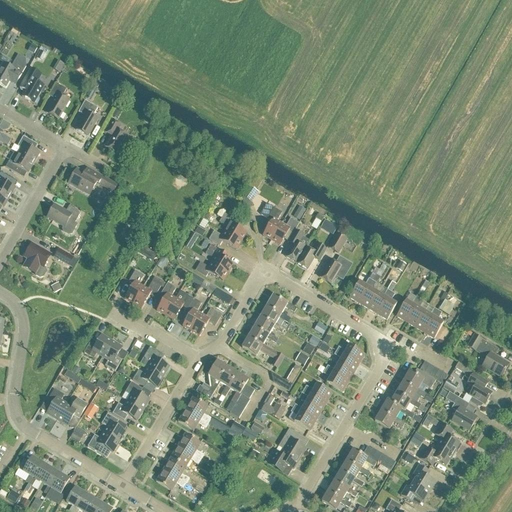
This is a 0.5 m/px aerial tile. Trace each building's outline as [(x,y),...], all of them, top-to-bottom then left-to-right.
[(34,56),(37,49),(31,46),(27,52),(34,56)] [(42,62),(46,55),(40,52),(36,59),(42,62)] [(18,56),(11,68),(3,64),(0,69),(0,85),(1,86),(6,88),(10,81),(16,85),(26,68),(25,60),(18,56)] [(31,70),(23,84),(20,89),(20,92),(24,94),(22,98),(34,105),(41,92),(43,94),(46,89),(44,88),(37,83),(41,76),(31,70)] [(49,97),(54,100),(46,114),(58,121),(69,101),(62,97),(66,91),(56,85),(49,97)] [(92,87),(85,99),(91,102),(98,90),(92,87)] [(93,118),(98,109),(85,102),(79,113),(84,116),(76,131),(88,138),(98,121),(93,118)] [(116,120),(122,109),(117,107),(111,118),(116,120)] [(0,126),(0,130),(3,132),(8,131),(11,126),(3,121),(0,126)] [(118,155),(128,137),(118,131),(121,126),(112,121),(105,133),(111,136),(105,147),(118,155)] [(23,138),(17,148),(21,150),(18,155),(34,164),(40,154),(34,151),(38,146),(23,138)] [(9,163),(6,168),(20,177),(23,171),(28,174),(34,164),(18,155),(14,153),(9,163)] [(117,186),(87,169),(84,173),(77,169),(68,185),(89,197),(96,185),(98,187),(99,186),(113,194),(117,186)] [(0,193),(10,199),(15,189),(10,186),(13,180),(0,173),(0,193)] [(252,204),(258,194),(249,187),(242,197),(241,196),(240,197),(246,210),(253,207),(252,204)] [(0,206),(4,209),(10,199),(0,193),(0,206)] [(281,214),(266,205),(259,215),(271,222),(262,237),(271,242),(281,225),(277,222),(281,214)] [(55,206),(47,219),(63,228),(62,231),(63,234),(68,237),(71,236),(77,226),(74,225),(81,213),(69,207),(66,212),(55,206)] [(245,213),(242,206),(234,209),(237,216),(245,213)] [(299,208),(293,218),(299,222),(305,211),(299,208)] [(235,221),(224,215),(225,213),(223,212),(220,213),(217,217),(221,220),(219,223),(227,228),(224,233),(241,243),(247,234),(232,226),(235,221)] [(281,225),(271,242),(280,247),(288,233),(292,235),(299,224),(290,219),(286,227),(281,225)] [(182,230),(188,234),(193,227),(187,223),(182,230)] [(328,232),(335,236),(340,228),(336,225),(335,227),(332,226),(328,232)] [(205,232),(198,228),(194,234),(202,238),(205,232)] [(241,243),(224,233),(222,237),(214,232),(209,241),(219,247),(222,243),(236,251),(241,243)] [(288,244),(293,247),(286,258),(295,264),(296,264),(306,249),(305,248),(309,242),(303,239),(304,237),(295,232),(288,244)] [(327,249),(338,256),(347,241),(336,234),(327,249)] [(45,270),(43,269),(50,256),(32,245),(25,258),(28,260),(24,268),(35,274),(35,276),(40,279),(43,278),(46,274),(45,270)] [(306,249),(296,264),(297,265),(307,271),(314,259),(319,262),(326,250),(317,245),(312,253),(306,249)] [(210,246),(205,255),(213,259),(211,264),(228,274),(233,266),(227,262),(229,258),(221,253),(210,246)] [(59,251),(54,258),(68,267),(73,259),(59,251)] [(168,262),(162,258),(159,264),(165,267),(168,262)] [(330,285),(341,268),(329,261),(319,278),(330,285)] [(402,273),(406,266),(400,263),(396,270),(402,273)] [(200,264),(195,272),(206,278),(208,274),(223,283),(228,274),(211,264),(208,268),(200,264)] [(365,268),(360,279),(365,282),(370,270),(365,268)] [(133,305),(143,288),(138,285),(143,277),(135,272),(128,283),(133,285),(124,300),(133,305)] [(358,305),(372,282),(376,276),(372,273),(364,287),(359,283),(349,299),(358,305)] [(122,289),(127,280),(118,276),(113,285),(122,289)] [(376,276),(372,282),(358,305),(368,310),(377,294),(372,291),(380,278),(376,276)] [(143,288),(133,305),(141,310),(150,296),(154,298),(160,288),(163,289),(165,285),(155,278),(147,291),(143,288)] [(171,278),(167,284),(161,295),(165,297),(157,312),(165,317),(175,300),(171,297),(176,289),(170,286),(174,280),(171,278)] [(387,291),(391,293),(396,286),(392,283),(387,291)] [(61,291),(58,284),(51,288),(54,294),(61,291)] [(35,291),(39,298),(45,295),(41,288),(35,291)] [(377,294),(368,310),(377,316),(391,293),(387,291),(383,298),(377,294)] [(165,317),(174,322),(182,308),(187,310),(193,300),(193,299),(197,293),(194,292),(193,295),(190,293),(187,296),(180,292),(175,300),(165,317)] [(391,293),(377,316),(387,322),(396,306),(390,302),(395,295),(391,293)] [(232,299),(225,295),(221,302),(228,306),(232,299)] [(281,316),(281,315),(285,309),(294,314),(296,310),(287,304),(286,305),(273,297),(266,308),(281,316)] [(405,324),(419,301),(415,299),(411,305),(405,302),(396,318),(405,324)] [(193,300),(187,310),(191,313),(182,327),(191,332),(201,315),(197,313),(201,305),(193,300)] [(423,303),(419,301),(405,324),(415,329),(424,313),(419,310),(423,303)] [(444,302),(439,311),(448,317),(454,307),(445,301),(444,302)] [(281,316),(266,308),(260,318),(275,326),(275,325),(279,319),(288,324),(290,320),(281,315),(281,316)] [(201,315),(191,332),(199,338),(208,323),(212,326),(215,327),(221,316),(210,310),(206,318),(201,315)] [(424,313),(415,329),(424,335),(438,312),(434,310),(430,316),(424,313)] [(441,314),(438,312),(424,335),(434,340),(443,324),(437,321),(441,314)] [(268,337),(269,336),(273,329),(282,335),(284,330),(275,325),(275,326),(260,318),(254,328),(268,337)] [(318,324),(314,331),(323,336),(327,329),(318,324)] [(268,337),(254,328),(248,338),(262,347),(263,346),(267,340),(275,345),(276,344),(279,347),(281,343),(269,336),(268,337)] [(102,359),(112,343),(101,336),(95,346),(90,343),(83,354),(93,360),(97,355),(102,359)] [(331,339),(326,336),(322,343),(327,346),(331,339)] [(498,351),(487,344),(474,336),(467,348),(486,360),(482,368),(500,379),(509,365),(495,357),(498,351)] [(312,337),(308,343),(317,348),(321,342),(312,337)] [(262,347),(248,338),(242,349),(256,357),(259,352),(273,360),(270,366),(277,370),(284,358),(263,346),(262,347)] [(112,343),(102,359),(108,362),(105,367),(115,373),(122,361),(116,358),(122,349),(112,343)] [(330,350),(322,345),(318,351),(326,356),(330,350)] [(310,357),(314,350),(309,346),(305,354),(310,357)] [(338,348),(336,352),(359,366),(365,356),(349,347),(345,352),(338,348)] [(147,369),(163,379),(169,369),(160,363),(164,357),(150,348),(143,359),(150,363),(147,369)] [(132,352),(129,357),(134,360),(137,355),(132,352)] [(359,366),(336,352),(334,356),(341,360),(337,366),(353,375),(359,366)] [(300,354),(295,362),(304,367),(309,360),(300,354)] [(209,401),(220,384),(219,383),(227,369),(217,363),(208,377),(210,387),(207,386),(205,390),(200,386),(196,393),(209,401)] [(424,375),(429,366),(425,363),(419,372),(424,375)] [(491,394),(485,390),(489,383),(473,374),(472,374),(468,372),(468,370),(458,364),(454,370),(465,376),(464,378),(469,381),(466,385),(473,389),(469,397),(472,399),(469,403),(478,408),(482,407),(483,405),(484,406),(491,394)] [(295,366),(287,381),(287,383),(293,386),(302,370),(295,366)] [(327,367),(325,371),(348,385),(353,375),(337,366),(334,371),(327,367)] [(434,368),(429,366),(424,375),(428,377),(434,368)] [(77,377),(80,371),(75,368),(72,374),(77,377)] [(438,371),(434,368),(428,377),(433,380),(438,371)] [(163,379),(147,369),(143,375),(138,372),(132,382),(144,389),(147,384),(157,389),(163,379)] [(238,375),(227,369),(219,383),(220,384),(226,388),(221,396),(225,399),(230,390),(229,389),(238,375)] [(416,370),(414,375),(409,373),(403,383),(417,392),(418,391),(421,385),(430,390),(435,382),(416,370)] [(348,385),(325,371),(323,374),(330,379),(326,384),(342,394),(348,385)] [(438,371),(433,380),(437,383),(443,374),(438,371)] [(273,384),(288,393),(293,386),(287,383),(287,381),(284,381),(271,373),(273,384)] [(443,374),(437,383),(442,386),(447,377),(443,374)] [(248,381),(238,375),(229,389),(230,390),(236,394),(231,403),(235,405),(241,396),(240,396),(248,381)] [(443,389),(453,395),(457,388),(451,384),(452,383),(448,380),(443,389)] [(417,392),(403,383),(397,393),(411,402),(411,401),(415,395),(424,400),(426,396),(418,391),(417,392)] [(127,402),(143,412),(149,402),(139,396),(142,390),(131,384),(125,394),(130,397),(127,402)] [(89,395),(91,390),(82,385),(80,391),(89,395)] [(306,387),(304,391),(327,404),(332,395),(316,385),(313,391),(306,387)] [(243,391),(251,396),(254,391),(245,386),(243,391)] [(57,421),(67,405),(61,402),(64,397),(54,391),(47,403),(52,406),(47,415),(57,421)] [(243,391),(240,395),(250,401),(249,401),(251,396),(243,391)] [(327,404),(304,391),(301,395),(308,399),(305,404),(321,414),(327,404)] [(397,393),(390,404),(405,412),(405,411),(409,405),(418,410),(420,407),(420,406),(411,401),(411,402),(397,393)] [(469,406),(458,399),(449,394),(445,400),(454,405),(451,410),(457,413),(451,422),(469,432),(477,419),(465,412),(469,406)] [(241,396),(238,401),(247,406),(250,401),(240,395),(240,396),(241,396)] [(427,396),(424,401),(431,405),(434,400),(427,396)] [(185,411),(208,425),(211,420),(207,417),(207,418),(203,416),(208,408),(193,399),(185,411)] [(72,409),(67,405),(57,421),(67,428),(73,418),(78,421),(87,406),(78,400),(72,409)] [(247,406),(238,401),(235,405),(244,410),(247,406)] [(143,412),(127,402),(123,408),(118,405),(112,415),(124,422),(127,417),(137,422),(143,412)] [(387,402),(381,412),(395,421),(396,419),(399,413),(412,421),(414,416),(405,411),(405,412),(390,404),(387,402)] [(321,414),(305,404),(302,410),(295,406),(292,410),(315,423),(321,414)] [(87,410),(86,411),(94,416),(97,410),(90,405),(88,408),(87,410)] [(235,405),(233,410),(241,415),(244,410),(235,405)] [(270,416),(274,419),(279,422),(285,411),(284,411),(280,409),(279,408),(276,406),(273,410),(265,405),(261,411),(270,416)] [(233,410),(230,414),(239,420),(241,415),(233,410)] [(315,423),(292,410),(290,413),(297,417),(294,423),(310,433),(315,423)] [(208,425),(185,411),(178,423),(193,432),(198,425),(201,427),(201,428),(205,430),(208,425)] [(395,421),(381,412),(374,423),(389,431),(393,424),(402,429),(404,425),(396,419),(395,421)] [(103,434),(119,444),(125,434),(115,428),(118,422),(107,415),(101,425),(106,428),(103,434)] [(429,426),(433,420),(427,416),(424,423),(429,426)] [(79,424),(74,433),(82,438),(88,429),(79,424)] [(255,424),(250,431),(260,437),(264,430),(255,424)] [(437,446),(452,456),(459,444),(449,438),(452,432),(440,425),(434,435),(441,440),(437,446)] [(243,431),(235,426),(229,436),(237,441),(243,431)] [(222,445),(227,438),(216,430),(211,436),(222,445)] [(248,430),(243,437),(250,441),(254,434),(248,430)] [(299,439),(288,432),(278,448),(283,451),(300,460),(306,450),(296,444),(299,439)] [(79,444),(82,438),(74,433),(70,439),(79,444)] [(94,436),(87,448),(105,459),(110,452),(113,454),(119,444),(103,434),(99,440),(94,436)] [(178,447),(201,461),(204,456),(200,454),(196,452),(201,444),(185,435),(178,447)] [(410,443),(418,448),(423,440),(415,435),(410,443)] [(402,437),(392,445),(399,453),(408,445),(402,437)] [(452,456),(437,446),(433,453),(426,449),(419,460),(431,467),(435,461),(445,467),(452,456)] [(201,461),(178,447),(171,459),(186,468),(190,461),(194,463),(194,464),(198,466),(201,461)] [(367,459),(373,450),(372,450),(367,448),(362,457),(366,460),(367,459)] [(377,452),(373,450),(367,459),(372,461),(377,452)] [(293,471),(300,460),(283,451),(280,456),(275,453),(267,466),(282,475),(287,467),(293,471)] [(361,470),(361,469),(365,463),(374,468),(376,464),(368,459),(367,460),(353,451),(346,462),(361,470)] [(252,452),(249,457),(256,460),(259,456),(252,452)] [(377,452),(372,461),(376,464),(382,455),(377,452)] [(382,455),(376,464),(381,467),(386,458),(382,455)] [(411,466),(415,459),(408,455),(404,462),(411,466)] [(29,485),(41,464),(32,458),(23,473),(29,477),(25,483),(29,485)] [(391,460),(386,458),(381,467),(385,469),(391,460)] [(171,459),(163,471),(186,485),(193,489),(196,484),(185,478),(181,476),(186,468),(171,459)] [(391,460),(385,469),(390,472),(395,463),(391,460)] [(346,462),(340,472),(354,481),(355,480),(359,473),(368,479),(370,475),(361,469),(361,470),(346,462)] [(51,469),(41,464),(29,485),(32,487),(36,481),(42,484),(51,469)] [(413,483),(430,494),(436,484),(426,478),(429,473),(419,466),(413,476),(416,478),(413,483)] [(60,475),(51,469),(42,484),(47,488),(44,494),(47,496),(60,475)] [(384,469),(379,476),(386,480),(391,473),(384,469)] [(186,485),(163,471),(156,483),(171,492),(176,485),(179,487),(179,488),(183,490),(183,491),(190,495),(190,494),(199,500),(202,495),(193,489),(186,485)] [(340,472),(334,482),(348,491),(349,490),(352,484),(361,489),(364,485),(355,480),(354,481),(340,472)] [(60,475),(47,496),(51,498),(55,492),(60,496),(69,481),(60,475)] [(348,491),(334,482),(328,493),(342,501),(343,500),(346,494),(355,499),(358,495),(349,490),(348,491)] [(430,494),(413,483),(409,489),(406,487),(400,497),(411,503),(414,498),(424,504),(430,494)] [(73,511),(85,494),(75,489),(66,504),(72,507),(69,511),(73,511)] [(342,501),(328,493),(321,503),(336,511),(340,504),(349,509),(352,505),(343,500),(342,501)] [(85,494),(73,511),(78,511),(79,511),(86,511),(94,500),(85,494)] [(24,500),(19,508),(25,511),(30,503),(24,500)] [(94,500),(86,511),(98,511),(103,505),(94,500)] [(398,511),(402,508),(391,502),(386,511),(387,511),(398,511)]
